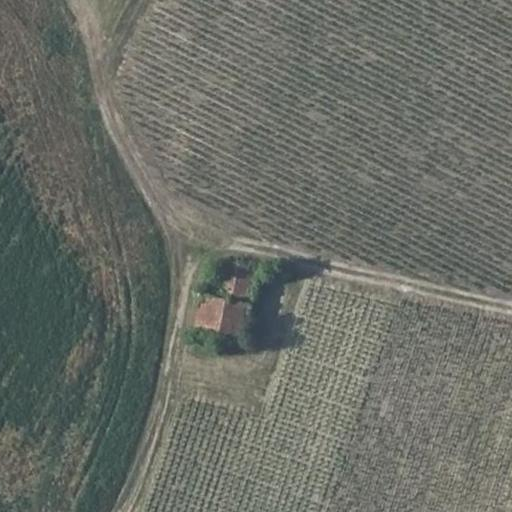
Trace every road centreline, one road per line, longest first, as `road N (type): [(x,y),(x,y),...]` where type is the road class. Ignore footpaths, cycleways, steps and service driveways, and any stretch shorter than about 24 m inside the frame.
road 1 (track): [(120,511),(169,379),(191,255),(118,124),(108,89),(106,51),(140,0)]
road 2 (track): [(191,255),(223,244),(290,253),(511,310)]
